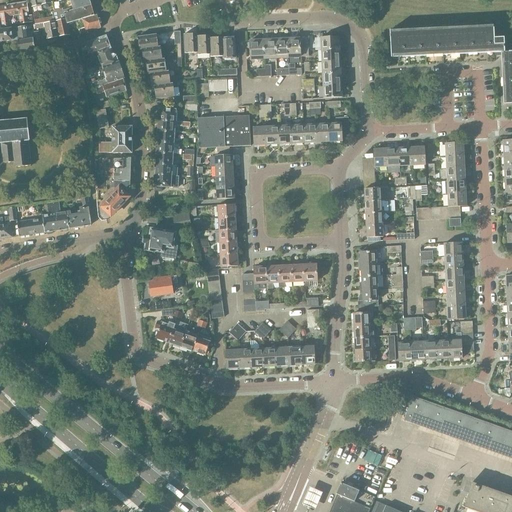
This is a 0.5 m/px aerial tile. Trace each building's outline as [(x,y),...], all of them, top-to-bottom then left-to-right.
[(64,13),(91,6),(89,0),(69,0),(72,8),(62,10),(54,11),(51,12),(52,17),(53,17),(54,22),(56,21),(65,19),(64,13)] [(28,16),(26,2),(8,5),(8,6),(9,16),(11,25),(20,24),(33,22),(31,15),(28,16)] [(0,18),(1,27),(11,25),(9,16),(8,6),(0,6),(0,18)] [(67,24),(67,23),(83,19),(94,15),(91,6),(64,13),(65,19),(67,24)] [(94,15),(83,19),(85,27),(79,29),(80,34),(89,33),(89,31),(101,28),(97,15),(94,15)] [(58,37),(59,37),(70,35),(67,23),(67,24),(65,19),(56,21),(58,37)] [(58,37),(56,21),(54,22),(46,23),(44,23),(35,24),(35,25),(33,25),(34,28),(45,26),(47,39),(58,37)] [(31,25),(16,27),(17,40),(19,51),(35,49),(34,44),(40,43),(39,37),(33,38),(32,32),(31,25)] [(487,53),(501,52),(503,104),(511,103),(511,51),(504,52),(504,38),(494,38),(494,28),(493,28),(493,25),(390,31),(389,31),(390,58),(487,53)] [(0,29),(0,41),(12,40),(17,40),(16,27),(11,28),(1,29),(0,29)] [(142,49),(160,47),(160,46),(158,47),(156,34),(137,37),(139,50),(142,49)] [(183,35),(184,53),(197,53),(197,55),(196,34),(183,35)] [(197,34),(196,34),(197,55),(210,54),(210,57),(209,36),(197,36),(197,34)] [(209,36),(210,57),(222,56),(223,59),(222,37),(210,38),(210,35),(209,36)] [(82,45),(82,46),(83,51),(86,49),(88,54),(99,50),(99,53),(110,49),(106,36),(85,43),(85,44),(82,45)] [(223,37),(222,37),(223,59),(236,58),(235,39),(223,40),(223,37)] [(339,49),(338,37),(320,38),(321,50),(339,49)] [(307,38),(287,39),(288,57),(308,56),(307,38)] [(275,39),(263,40),(264,58),(276,58),(275,39)] [(288,57),(287,39),(275,39),(276,58),(288,57)] [(264,58),(263,40),(249,41),(249,44),(247,44),(248,49),(250,49),(250,59),(264,58)] [(162,59),(160,47),(142,49),(144,63),(146,62),(162,59)] [(100,69),(118,63),(115,56),(112,56),(110,49),(99,53),(98,53),(100,62),(96,64),(95,66),(87,69),(88,74),(100,71),(100,69)] [(322,62),(340,61),(339,49),(321,50),(322,62)] [(166,72),(166,71),(164,59),(162,59),(146,62),(148,75),(150,75),(150,74),(166,72)] [(322,74),(340,73),(340,61),(322,62),(322,74)] [(100,71),(88,74),(90,78),(96,76),(97,78),(102,76),(102,74),(106,73),(106,75),(120,71),(118,63),(100,69),(100,71)] [(289,75),(301,74),(301,70),(295,70),(295,64),(288,64),(288,70),(289,75)] [(120,71),(106,75),(107,78),(103,79),(104,80),(98,82),(100,87),(123,79),(120,71)] [(170,84),(169,72),(168,71),(166,71),(166,72),(150,74),(150,75),(152,87),(154,87),(154,86),(170,84)] [(323,86),(341,85),(340,73),(322,74),(323,86)] [(127,91),(123,80),(96,88),(97,94),(104,92),(106,97),(127,91)] [(227,80),(209,81),(209,91),(227,91),(227,80)] [(173,88),(173,84),(173,83),(170,84),(154,86),(154,87),(156,99),(179,96),(178,88),(173,88)] [(323,98),(341,98),(341,85),(323,86),(323,98)] [(95,105),(96,111),(109,107),(107,101),(95,105)] [(159,120),(176,121),(176,111),(159,109),(159,113),(158,114),(157,119),(159,120)] [(99,129),(108,128),(105,110),(96,112),(99,129)] [(197,118),(198,135),(199,148),(216,148),(229,147),(251,146),(249,115),(248,116),(198,118),(197,118)] [(336,124),(328,124),(329,142),(342,141),(342,133),(349,133),(348,117),(335,118),(336,124)] [(0,142),(1,143),(3,163),(14,162),(14,167),(31,165),(28,140),(29,140),(27,119),(16,120),(15,119),(11,120),(0,121),(0,142)] [(189,122),(176,121),(159,120),(158,125),(157,125),(157,130),(158,131),(175,133),(175,126),(189,127),(189,122)] [(328,124),(315,125),(316,142),(329,142),(328,124)] [(303,125),(290,126),(291,144),(304,143),(303,125)] [(315,125),(303,125),(304,143),(316,142),(315,125)] [(278,126),(266,127),(266,145),(279,144),(278,126)] [(290,126),(278,126),(279,144),(291,144),(290,126)] [(131,153),(131,127),(112,127),(112,143),(99,143),(99,153),(131,153)] [(266,145),(266,127),(253,128),(253,146),(266,145)] [(157,142),(174,143),(175,133),(158,131),(158,136),(156,136),(156,141),(157,142)] [(503,153),(511,153),(511,140),(502,141),(503,153)] [(156,153),(173,154),(174,143),(157,142),(157,146),(155,147),(155,152),(156,153)] [(445,143),(446,156),(464,155),(463,142),(445,143)] [(230,155),(229,147),(216,148),(217,156),(214,156),(215,167),(235,166),(235,160),(232,161),(232,155),(230,155)] [(411,147),(398,148),(399,166),(412,166),(411,147)] [(424,147),(411,147),(412,166),(425,165),(424,147)] [(398,148),(386,149),(387,167),(399,166),(398,148)] [(374,165),(374,171),(374,172),(379,172),(379,167),(387,167),(386,149),(373,149),(373,158),(374,165)] [(156,164),(173,165),(173,154),(156,153),(156,157),(155,158),(154,163),(156,164)] [(504,166),(511,165),(511,153),(503,153),(504,166)] [(446,156),(446,169),(464,168),(464,155),(446,156)] [(114,159),(99,159),(99,170),(100,170),(101,177),(104,177),(114,178),(114,159)] [(114,178),(104,177),(104,182),(129,182),(130,159),(115,159),(114,159),(114,178)] [(155,174),(155,175),(172,176),(173,165),(156,164),(155,168),(154,168),(154,174),(155,174)] [(215,167),(216,178),(233,177),(233,172),(236,171),(235,166),(215,167)] [(447,181),(465,180),(464,168),(446,169),(447,181)] [(155,186),(154,191),(161,191),(161,187),(171,187),(172,176),(155,175),(155,179),(153,180),(153,184),(154,185),(154,186),(155,186)] [(233,177),(216,178),(216,189),(236,187),(236,182),(233,182),(233,177)] [(447,181),(447,194),(465,193),(465,180),(447,181)] [(129,182),(104,182),(105,189),(98,189),(96,189),(96,202),(98,218),(101,221),(106,220),(128,197),(127,195),(128,194),(128,190),(127,189),(129,187),(129,182)] [(415,195),(415,190),(415,186),(407,187),(408,199),(415,199),(415,195)] [(216,189),(217,200),(234,199),(234,193),(237,193),(236,187),(216,189)] [(364,202),(365,202),(381,201),(380,188),(375,189),(364,189),(364,196),(364,202)] [(459,206),(466,206),(465,193),(447,194),(448,207),(459,206)] [(89,205),(87,196),(80,198),(82,206),(89,205)] [(415,199),(408,199),(407,199),(407,207),(413,207),(412,200),(415,200),(415,199)] [(365,214),(381,213),(381,201),(365,202),(365,208),(365,214)] [(52,203),(57,231),(69,229),(66,212),(60,213),(59,202),(52,203)] [(42,215),(43,218),(45,233),(57,231),(52,203),(46,203),(48,214),(42,215)] [(218,205),(218,218),(235,217),(234,205),(218,205)] [(17,220),(15,207),(8,208),(9,217),(10,221),(17,220)] [(70,211),(66,212),(69,229),(88,226),(89,226),(90,226),(90,225),(91,225),(91,224),(88,207),(80,209),(80,211),(77,211),(77,213),(71,214),(70,211)] [(191,228),(188,213),(173,216),(176,231),(191,228)] [(365,226),(366,226),(382,225),(381,213),(365,214),(366,220),(365,220),(365,226)] [(0,239),(12,237),(10,221),(9,217),(5,217),(6,224),(3,224),(2,218),(0,218),(0,239)] [(218,218),(219,230),(236,230),(235,217),(218,218)] [(45,233),(43,218),(17,222),(19,236),(45,233)] [(460,218),(449,219),(449,227),(450,227),(450,226),(460,226),(460,218)] [(380,241),(379,238),(383,237),(382,225),(366,226),(366,232),(366,238),(367,238),(368,242),(380,241)] [(154,251),(162,253),(162,256),(174,258),(176,246),(173,245),(175,233),(150,229),(149,238),(145,237),(144,243),(145,243),(144,251),(154,252),(154,251)] [(236,242),(236,230),(219,230),(215,230),(215,243),(219,242),(236,242)] [(236,242),(219,242),(220,255),(237,254),(236,242)] [(462,242),(444,243),(444,256),(462,256),(462,242)] [(366,248),(366,252),(360,252),(360,259),(359,259),(359,265),(376,264),(375,247),(366,248)] [(237,254),(220,255),(221,269),(228,269),(228,267),(237,266),(237,254)] [(444,256),(445,269),(463,268),(462,256),(444,256)] [(361,277),(376,276),(382,276),(381,264),(376,264),(359,265),(360,270),(361,270),(361,277)] [(207,277),(219,275),(218,269),(210,270),(209,265),(202,266),(204,270),(197,271),(197,273),(205,272),(205,271),(206,271),(207,277)] [(303,265),(291,266),(292,282),(304,282),(303,265)] [(316,265),(303,265),(304,282),(304,287),(310,287),(309,282),(317,281),(316,265)] [(279,266),(266,267),(267,289),(272,288),(272,283),(279,283),(279,266)] [(291,266),(279,266),(279,283),(280,288),(285,288),(285,283),(292,282),(291,266)] [(266,267),(253,268),(254,274),(254,280),(254,287),(254,289),(267,289),(266,267)] [(445,269),(446,281),(463,280),(463,268),(445,269)] [(403,287),(402,283),(402,275),(396,276),(390,276),(390,288),(403,287)] [(360,283),(361,289),(377,288),(376,276),(361,277),(361,283),(360,283)] [(149,283),(149,287),(149,288),(148,289),(148,290),(148,291),(148,292),(149,293),(149,294),(150,294),(150,295),(151,296),(172,293),(171,284),(177,283),(176,277),(154,280),(155,282),(149,283)] [(463,280),(446,281),(446,294),(464,293),(463,280)] [(357,301),(358,307),(372,307),(378,306),(377,288),(361,289),(361,294),(359,294),(358,300),(358,301),(357,301)] [(446,294),(447,306),(465,305),(464,293),(446,294)] [(305,299),(305,303),(306,308),(318,307),(318,298),(305,299)] [(163,309),(162,302),(155,303),(156,310),(163,309)] [(268,302),(255,302),(255,305),(255,307),(256,312),(264,311),(264,310),(268,309),(268,304),(268,302)] [(465,305),(447,306),(447,319),(465,318),(465,305)] [(352,320),(352,326),(373,325),(372,313),(372,307),(358,307),(358,313),(353,314),(353,320),(352,320)] [(177,317),(180,310),(179,308),(161,310),(162,316),(171,315),(177,317)] [(287,321),(283,325),(292,333),(296,329),(287,321)] [(168,342),(174,326),(174,324),(169,323),(168,325),(161,322),(161,323),(157,322),(155,327),(159,329),(156,338),(168,342)] [(262,322),(258,326),(267,335),(271,330),(262,322)] [(237,323),(233,328),(242,336),(246,331),(237,323)] [(283,325),(279,330),(288,338),(292,333),(283,325)] [(354,332),(354,338),(373,337),(373,325),(352,326),(353,332),(354,332)] [(186,331),(174,326),(168,342),(168,343),(173,345),(180,348),(186,331)] [(258,326),(254,331),(263,339),(267,335),(258,326)] [(233,328),(229,332),(238,340),(242,336),(233,328)] [(193,351),(199,334),(198,334),(198,335),(186,331),(180,348),(187,350),(187,349),(193,351)] [(453,361),(453,358),(462,358),(461,352),(462,352),(461,346),(461,340),(461,334),(461,333),(456,333),(456,340),(448,340),(449,359),(449,362),(453,361)] [(207,349),(210,339),(210,338),(199,334),(193,351),(205,355),(205,354),(207,355),(209,349),(207,349)] [(353,344),(354,350),(374,349),(373,337),(354,338),(355,344),(353,344)] [(418,341),(410,341),(411,361),(424,360),(423,341),(423,338),(418,338),(418,341)] [(436,359),(436,340),(423,341),(424,360),(436,359)] [(436,359),(449,359),(448,340),(436,340),(436,359)] [(411,361),(410,341),(397,342),(398,361),(411,361)] [(258,349),(250,349),(251,367),(264,366),(263,345),(258,345),(258,349)] [(263,345),(264,366),(276,366),(275,345),(271,345),(271,346),(270,346),(270,348),(263,348),(263,345)] [(275,345),(276,366),(289,365),(288,347),(276,348),(275,345)] [(300,346),(288,347),(289,365),(301,365),(300,346)] [(314,346),(300,346),(301,365),(315,364),(314,346)] [(250,349),(238,350),(239,368),(251,367),(250,349)] [(374,349),(354,350),(354,356),(355,356),(355,362),(369,362),(370,366),(375,366),(374,349)] [(225,350),(226,368),(239,368),(238,350),(225,350)] [(511,458),(511,496),(472,483),(471,483),(468,493),(463,507),(477,511),(511,511),(511,431),(412,396),(403,421),(404,421),(511,458)] [(382,413),(381,414),(380,416),(380,418),(379,420),(379,421),(384,423),(387,415),(382,413)] [(368,511),(375,498),(340,483),(336,494),(337,494),(329,511),(368,511)] [(322,493),(309,487),(302,504),(315,509),(322,493)] [(374,511),(400,511),(379,502),(374,511)]
